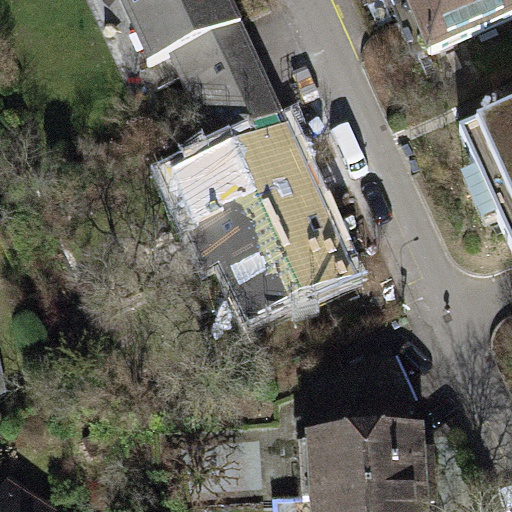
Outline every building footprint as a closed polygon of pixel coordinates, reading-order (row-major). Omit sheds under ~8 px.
[(119,0),(153,75),(173,66),(247,33),(232,0),(119,0)] [(511,27),(511,0),(390,0),(422,69),(511,27)] [(247,33),(173,66),(195,116),(270,83),(247,33)] [(270,83),(195,116),(209,145),(282,113),(270,83)] [(282,113),(209,145),(218,165),(167,187),(211,285),(224,279),(250,337),(360,288),(282,113)] [(511,124),(460,148),(511,261),(511,124)] [(0,339),(0,406),(12,398),(0,339)] [(332,420),(314,452),(334,451),(376,450),(393,449),(433,438),(412,412),(388,354),(319,386),(332,420)] [(334,451),(314,452),(316,511),(437,511),(437,503),(449,503),(448,472),(435,473),(433,438),(393,449),(376,450),(334,451)] [(54,511),(16,488),(1,511),(54,511)]
